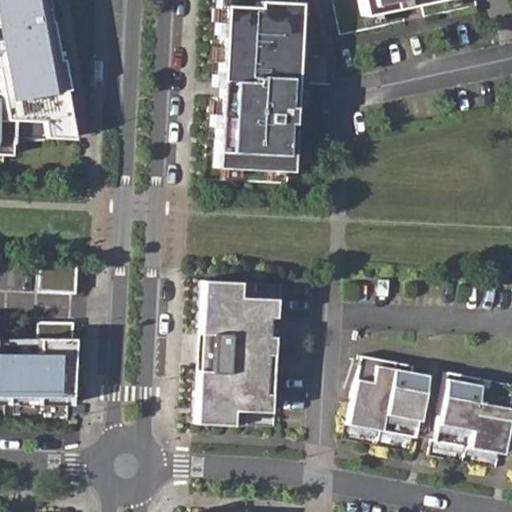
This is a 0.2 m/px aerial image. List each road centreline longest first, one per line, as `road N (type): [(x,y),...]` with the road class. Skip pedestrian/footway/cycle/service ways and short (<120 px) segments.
road 1 (tertiary): [(126,467),(148,0)]
road 2 (residential): [(320,476),(126,467)]
road 3 (residential): [(511,511),(320,476)]
road 4 (residential): [(347,93),(511,57)]
road 5 (residential): [(320,476),(328,313)]
road 6 (residential): [(126,467),(0,462)]
